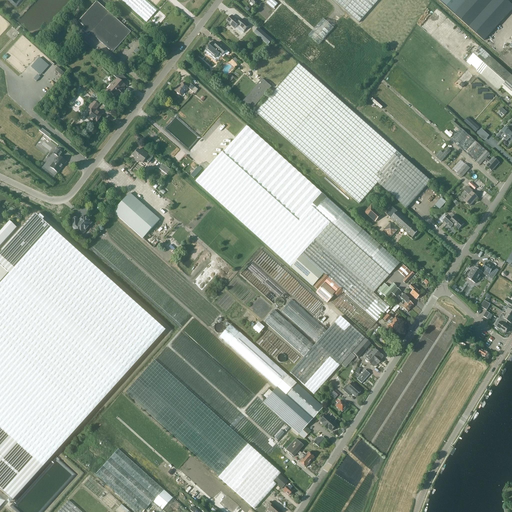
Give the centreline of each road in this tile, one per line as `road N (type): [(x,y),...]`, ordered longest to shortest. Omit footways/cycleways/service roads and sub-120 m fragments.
road 1 (unclassified): [(0,176),(52,200),(70,194),(219,0)]
road 2 (unclassified): [(298,511),(441,287)]
road 3 (track): [(175,352),(317,481)]
road 4 (tertiary): [(416,511),(508,344)]
road 5 (track): [(371,443),(450,319),(431,303)]
road 6 (track): [(117,419),(221,511)]
road 7 (unclassified): [(441,287),(511,178)]
